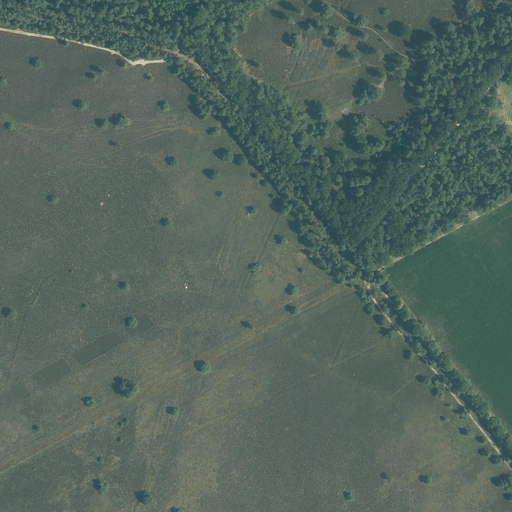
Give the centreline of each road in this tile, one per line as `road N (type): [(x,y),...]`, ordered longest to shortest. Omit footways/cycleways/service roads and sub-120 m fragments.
road 1 (unknown): [(169,50),(326,228),(369,293)]
road 2 (unknown): [(511,469),(372,298),(367,270)]
road 3 (track): [(511,54),(355,247)]
road 4 (unknown): [(169,50),(0,11)]
road 5 (track): [(367,270),(511,195)]
